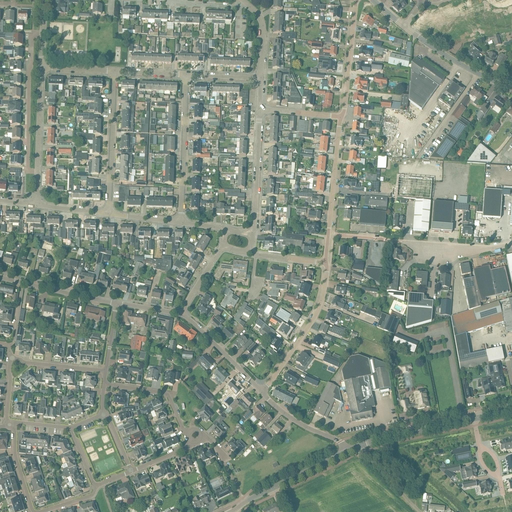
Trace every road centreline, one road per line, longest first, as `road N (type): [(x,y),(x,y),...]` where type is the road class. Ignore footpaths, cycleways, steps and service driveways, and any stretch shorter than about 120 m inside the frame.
road 1 (residential): [(181,222),(185,74)]
road 2 (unclassified): [(260,392),(312,321),(324,263)]
road 3 (unclassified): [(324,263),(340,117)]
road 4 (residential): [(108,213),(114,70)]
road 5 (residential): [(36,205),(41,67)]
road 6 (residential): [(252,235),(259,108)]
road 7 (tertiary): [(234,511),(346,451)]
road 8 (unclassified): [(511,89),(404,25)]
road 9 (unclassified): [(340,117),(356,0)]
